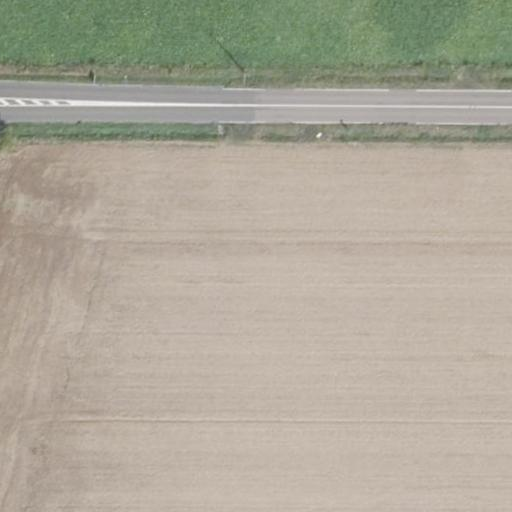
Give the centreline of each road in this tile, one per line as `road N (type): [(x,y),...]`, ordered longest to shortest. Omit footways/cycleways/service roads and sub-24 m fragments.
road 1 (secondary): [(0,116),(235,115),(311,106)]
road 2 (secondary): [(311,106),(0,90)]
road 3 (secondary): [(511,106),(311,106)]
